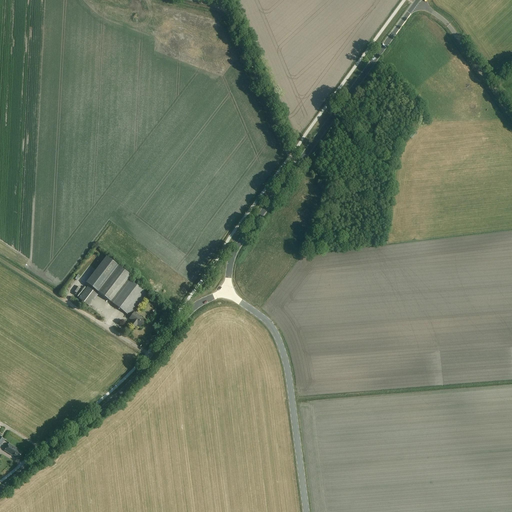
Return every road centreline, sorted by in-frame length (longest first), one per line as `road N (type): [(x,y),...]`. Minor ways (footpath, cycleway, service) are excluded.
road 1 (primary): [(227,291),(240,241),(415,2)]
road 2 (primary): [(305,511),(276,335),(227,291)]
road 3 (tertiary): [(0,490),(153,358)]
road 4 (track): [(291,154),(235,23),(224,8),(200,0)]
road 5 (unclassified): [(511,116),(447,24),(415,2)]
